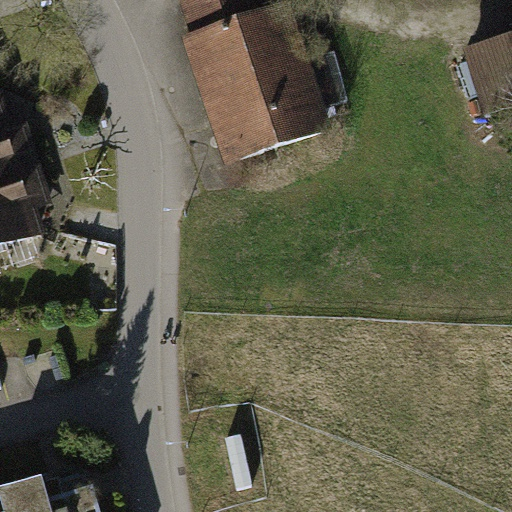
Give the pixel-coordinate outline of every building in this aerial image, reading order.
[(185,39),(181,41),(225,167),(325,133),(281,7),(256,15),(185,39)] [(511,44),(467,60),(486,116),(511,107),(511,44)] [(0,172),(14,167),(6,143),(0,124),(0,172)] [(0,243),(35,232),(22,192),(14,167),(0,172),(0,243)] [(243,438),(228,441),(238,491),(253,487),(243,438)] [(41,488),(0,500),(0,511),(95,511),(93,504),(89,491),(45,504),(41,488)]
